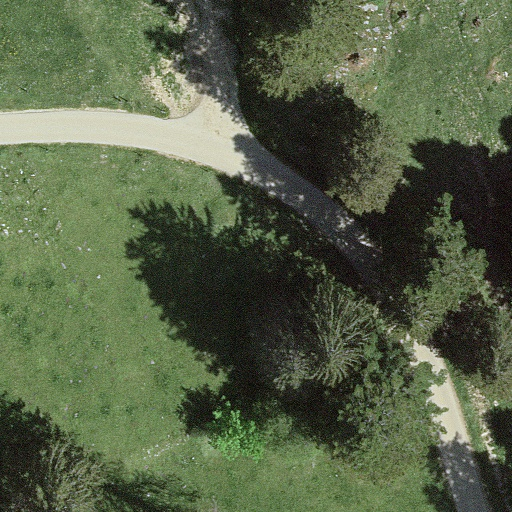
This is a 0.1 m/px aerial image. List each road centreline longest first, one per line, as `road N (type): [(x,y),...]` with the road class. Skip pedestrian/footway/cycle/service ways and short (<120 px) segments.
road 1 (unclassified): [(0,129),(62,123),(186,130),(305,194),(380,270),(445,398),(474,511)]
road 2 (track): [(248,160),(205,0)]
